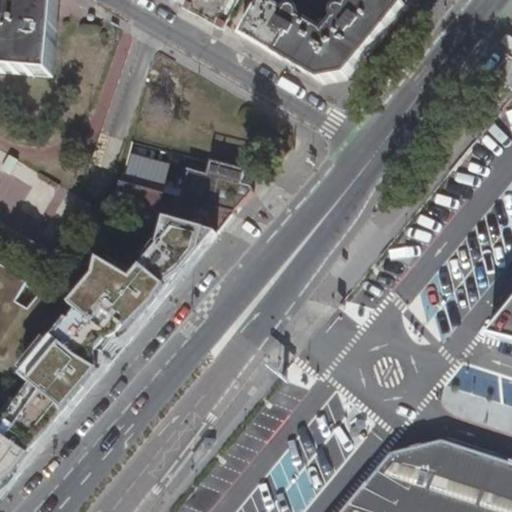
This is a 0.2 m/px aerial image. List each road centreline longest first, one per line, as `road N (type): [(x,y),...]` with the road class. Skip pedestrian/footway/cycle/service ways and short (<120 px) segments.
road 1 (primary): [(376,154),(80,511)]
road 2 (residential): [(108,0),(376,154)]
road 3 (primary): [(499,0),(376,154)]
road 4 (unknown): [(411,412),(316,511)]
